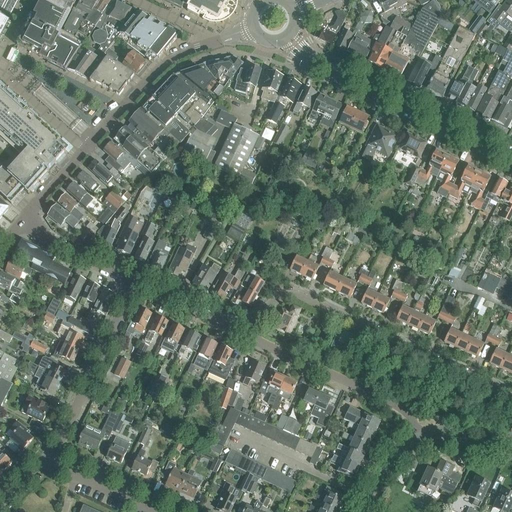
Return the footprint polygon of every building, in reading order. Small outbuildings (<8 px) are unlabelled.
[(17,0),(7,0),(3,10),(10,14),(17,0)] [(40,0),(17,46),(23,49),(66,71),(67,70),(75,58),(87,39),(88,38),(79,33),(76,37),(75,37),(74,38),(60,30),(75,0),(40,0)] [(77,2),(64,29),(76,35),(75,37),(76,37),(79,33),(78,32),(80,30),(88,18),(99,0),(81,0),(80,4),(77,2)] [(80,30),(78,32),(79,33),(88,38),(95,28),(101,31),(100,32),(95,34),(93,39),(94,43),(99,46),(100,48),(95,57),(100,60),(104,55),(105,54),(108,49),(117,38),(130,23),(128,21),(132,11),(128,9),(115,3),(111,11),(106,9),(111,2),(107,0),(99,0),(88,18),(80,30)] [(165,0),(165,2),(182,10),(185,6),(187,0),(165,0)] [(187,0),(185,6),(188,7),(187,12),(198,18),(200,14),(204,16),(206,17),(207,18),(209,19),(210,19),(212,20),(214,20),(215,20),(217,20),(219,20),(220,19),(222,19),(224,18),(225,17),(226,16),(228,15),(229,14),(230,13),(231,11),(232,10),(232,8),(233,7),(233,5),(234,3),(234,2),(233,0),(187,0)] [(407,5),(404,0),(378,0),(377,0),(384,14),(395,8),(396,10),(407,5)] [(416,0),(420,7),(422,6),(423,9),(421,10),(438,18),(427,0),(416,0)] [(473,0),(473,1),(490,14),(500,0),(473,0)] [(501,24),(502,22),(511,29),(511,30),(510,33),(511,33),(511,31),(511,0),(507,0),(502,8),(499,6),(486,23),(496,30),(500,25),(501,24)] [(351,7),(357,11),(361,6),(355,2),(351,7)] [(436,2),(431,5),(438,18),(444,15),(436,2)] [(372,51),(373,52),(374,52),(369,63),(400,79),(408,63),(415,66),(440,19),(421,10),(413,27),(407,23),(404,29),(393,23),(390,30),(386,28),(381,37),(377,45),(376,45),(372,51)] [(334,27),(329,29),(321,25),(314,38),(324,42),(324,41),(331,45),(332,45),(338,33),(340,30),(345,21),(347,16),(338,12),(335,13),(336,20),(334,27)] [(348,52),(365,61),(374,44),(376,45),(377,45),(381,37),(375,36),(372,42),(359,35),(364,24),(371,24),(374,18),(371,13),(364,13),(353,35),(351,38),(354,40),(348,52)] [(137,14),(117,38),(144,58),(169,28),(137,14)] [(0,39),(9,22),(0,16),(0,39)] [(396,18),(393,23),(404,29),(407,23),(396,18)] [(437,25),(451,32),(454,26),(440,19),(437,25)] [(351,38),(353,35),(348,32),(350,27),(346,25),(335,46),(345,51),(351,38)] [(488,28),(483,25),(477,35),(481,38),(488,28)] [(473,26),(469,31),(475,35),(479,31),(473,26)] [(169,28),(144,58),(149,62),(154,55),(158,59),(164,51),(165,52),(180,34),(169,28)] [(459,28),(437,71),(427,90),(427,91),(427,92),(442,100),(443,99),(443,98),(453,79),(474,36),(459,28)] [(503,50),(498,47),(495,54),(499,56),(503,50)] [(128,48),(121,56),(126,61),(123,64),(135,75),(145,62),(128,48)] [(108,49),(105,54),(115,61),(119,56),(108,49)] [(75,58),(67,70),(87,80),(87,79),(101,60),(100,60),(80,50),(75,58)] [(486,97),(478,113),(484,116),(483,119),(490,122),(511,79),(511,78),(511,76),(511,54),(507,52),(500,64),(506,67),(502,74),(498,72),(485,96),(486,97)] [(101,60),(87,79),(90,81),(90,82),(103,88),(103,87),(104,87),(110,90),(109,91),(119,96),(120,94),(127,85),(128,85),(127,84),(129,81),(130,82),(134,76),(124,69),(104,55),(100,60),(101,60)] [(414,71),(407,83),(408,84),(407,85),(413,88),(414,87),(419,89),(428,72),(434,74),(442,60),(435,56),(431,64),(420,58),(415,67),(414,71)] [(231,82),(230,81),(241,65),(233,58),(230,59),(216,62),(204,65),(216,82),(219,86),(224,90),(231,82)] [(198,67),(215,83),(216,82),(214,79),(204,65),(198,67)] [(215,83),(198,67),(181,73),(182,75),(198,88),(198,87),(209,96),(209,97),(215,102),(224,91),(215,83)] [(241,69),(237,81),(234,91),(240,93),(240,91),(245,93),(247,87),(249,88),(250,85),(256,87),(261,71),(250,67),(249,71),(241,69)] [(457,102),(468,81),(474,70),(468,67),(459,85),(455,84),(448,98),(457,102)] [(470,89),(472,84),(478,72),(474,70),(468,81),(457,102),(457,103),(456,104),(466,109),(467,108),(475,92),(470,89)] [(275,102),(277,98),(279,93),(278,92),(282,77),(269,72),(263,91),(264,91),(262,98),(275,102)] [(212,106),(215,102),(209,97),(209,96),(198,87),(198,88),(182,75),(181,73),(174,76),(211,107),(212,106)] [(174,76),(165,86),(202,118),(203,117),(211,107),(174,76)] [(285,89),(278,104),(276,102),(267,120),(276,125),(281,116),(280,116),(287,101),(292,103),(301,86),(287,80),(283,88),(285,89)] [(511,82),(511,83),(496,113),(492,122),(503,128),(506,129),(511,118),(511,82)] [(195,126),(193,127),(205,136),(214,127),(201,120),(202,118),(165,86),(165,85),(153,98),(174,118),(180,112),(182,114),(181,115),(183,118),(183,119),(185,121),(187,119),(195,126)] [(0,145),(16,160),(0,176),(0,194),(11,204),(14,200),(20,194),(23,190),(25,192),(28,194),(46,174),(66,153),(65,152),(68,149),(0,87),(0,145)] [(476,92),(475,92),(467,108),(475,113),(486,92),(478,87),(476,92)] [(305,88),(293,113),(297,115),(299,110),(302,105),(309,109),(316,94),(315,93),(314,91),(311,90),(309,90),(305,88)] [(315,107),(309,120),(312,122),(317,113),(324,116),(331,101),(320,96),(319,97),(316,95),(311,105),(315,107)] [(151,99),(147,103),(144,107),(156,118),(154,119),(176,139),(175,140),(180,144),(190,133),(164,109),(163,110),(151,99)] [(324,116),(320,123),(327,126),(330,119),(335,121),(342,106),(331,101),(324,116)] [(216,103),(214,107),(225,112),(227,108),(216,103)] [(342,119),(340,124),(350,129),(358,114),(357,113),(356,112),(352,110),(350,110),(347,109),(345,114),(343,113),(341,119),(342,119)] [(141,110),(135,116),(129,123),(152,144),(153,142),(159,148),(156,151),(165,160),(179,145),(141,110)] [(215,123),(231,131),(235,124),(237,119),(221,111),(215,123)] [(358,114),(350,129),(361,134),(363,129),(365,130),(367,124),(366,123),(368,118),(364,117),(363,115),(360,113),(358,114)] [(231,131),(213,168),(239,180),(244,170),(260,136),(235,124),(231,131)] [(369,162),(374,152),(388,159),(400,135),(384,128),(384,129),(376,125),(366,147),(360,157),(369,162)] [(282,126),(273,143),(279,146),(288,128),(282,126)] [(163,162),(126,127),(120,134),(157,168),(163,162)] [(157,168),(120,134),(113,141),(120,147),(139,164),(147,171),(147,172),(151,175),(157,168)] [(406,154),(405,156),(411,159),(412,157),(419,160),(427,144),(407,134),(399,150),(406,154)] [(189,139),(183,151),(205,162),(210,164),(216,153),(211,150),(189,139)] [(103,152),(110,158),(106,162),(121,176),(131,165),(135,169),(139,164),(120,147),(118,149),(111,143),(103,152)] [(433,169),(439,173),(448,156),(441,152),(440,153),(435,151),(425,172),(421,170),(417,177),(426,182),(433,169)] [(304,160),(302,164),(314,170),(316,166),(319,159),(307,153),(304,160)] [(448,156),(439,173),(436,180),(442,183),(439,188),(449,193),(452,185),(448,183),(458,162),(454,160),(454,159),(448,156)] [(95,161),(88,169),(100,180),(100,181),(106,186),(113,178),(117,182),(121,177),(113,170),(109,174),(95,161)] [(356,165),(350,162),(345,174),(350,176),(356,165)] [(414,167),(405,184),(411,188),(420,170),(414,167)] [(467,195),(470,189),(479,171),(473,168),(472,169),(467,167),(457,188),(452,185),(449,193),(447,196),(457,200),(461,192),(467,195)] [(244,170),(239,180),(251,186),(256,176),(244,170)] [(479,171),(470,189),(477,192),(470,207),(479,211),(480,209),(484,201),(480,199),(490,178),(485,176),(485,174),(479,171)] [(89,192),(93,188),(96,191),(100,186),(84,172),(76,181),(89,192)] [(498,179),(490,194),(488,193),(484,201),(480,209),(484,212),(489,200),(497,204),(499,201),(504,190),(507,184),(498,179)] [(68,192),(79,202),(81,204),(85,208),(93,200),(86,194),(75,184),(72,187),(70,187),(68,190),(68,192)] [(511,186),(508,191),(505,189),(498,202),(507,206),(501,219),(509,222),(511,216),(511,186)] [(102,205),(113,215),(114,215),(124,203),(113,193),(102,205)] [(127,202),(131,197),(127,193),(122,198),(127,202)] [(74,209),(77,206),(66,195),(58,203),(70,213),(69,214),(79,223),(83,218),(74,209)] [(178,203),(175,210),(189,217),(193,210),(178,203)] [(97,233),(97,235),(102,237),(100,242),(111,247),(121,227),(120,227),(121,224),(129,213),(128,212),(130,208),(125,204),(116,216),(114,219),(115,220),(111,229),(111,231),(103,227),(97,233)] [(73,229),(79,223),(65,211),(64,213),(56,206),(48,216),(61,227),(65,222),(73,229)] [(227,235),(239,242),(252,220),(240,213),(227,235)] [(103,216),(98,221),(103,226),(109,221),(103,216)] [(145,224),(131,217),(130,219),(129,218),(114,249),(130,256),(139,238),(138,238),(145,224)] [(313,228),(321,232),(326,223),(318,218),(313,228)] [(210,226),(203,237),(211,242),(218,230),(222,223),(214,220),(210,226)] [(88,229),(95,235),(99,230),(90,223),(86,228),(88,229)] [(153,226),(148,223),(143,234),(148,237),(153,226)] [(342,232),(335,228),(333,233),(339,237),(342,232)] [(87,244),(94,236),(95,235),(88,229),(80,239),(87,244)] [(134,258),(144,263),(154,242),(145,238),(134,258)] [(276,240),(273,246),(284,252),(288,245),(281,241),(280,242),(276,240)] [(28,263),(27,266),(26,267),(66,287),(72,276),(69,274),(70,273),(52,264),(55,258),(54,258),(22,242),(21,244),(17,252),(18,253),(16,257),(28,263)] [(158,254),(151,267),(161,271),(169,253),(164,251),(167,245),(160,242),(155,252),(158,254)] [(180,248),(168,273),(179,278),(182,272),(185,273),(196,251),(187,246),(185,251),(180,248)] [(507,251),(500,247),(498,251),(505,255),(507,251)] [(326,266),(329,260),(333,252),(326,248),(322,256),(323,257),(320,264),(326,266)] [(422,251),(418,259),(424,262),(429,254),(422,251)] [(329,260),(326,266),(331,269),(335,263),(337,264),(341,255),(333,252),(329,260)] [(308,262),(303,260),(305,256),(298,253),(296,257),(290,271),(301,276),(308,262)] [(456,258),(452,267),(457,269),(461,260),(456,258)] [(279,266),(277,259),(271,261),(273,268),(279,266)] [(308,262),(301,276),(313,281),(319,268),(313,265),(314,262),(309,260),(308,262)] [(25,269),(26,268),(11,261),(6,272),(20,279),(23,274),(29,277),(30,275),(32,272),(25,269)] [(194,285),(206,293),(220,269),(214,265),(211,272),(204,268),(194,285)] [(457,269),(452,267),(448,275),(457,279),(461,271),(457,269)] [(361,275),(358,281),(364,284),(366,278),(367,278),(370,273),(361,269),(359,274),(361,275)] [(461,280),(468,284),(473,273),(466,269),(461,280)] [(370,273),(367,278),(372,280),(375,275),(376,274),(371,271),(370,273)] [(223,300),(230,289),(235,292),(246,275),(240,272),(235,281),(224,275),(213,294),(214,295),(213,295),(213,297),(217,299),(218,298),(219,298),(223,300)] [(16,280),(16,281),(1,273),(0,276),(0,286),(16,295),(16,294),(19,296),(22,292),(18,289),(21,283),(16,280)] [(324,286),(337,293),(343,279),(330,273),(324,286)] [(491,285),(496,287),(501,278),(496,275),(491,285)] [(64,300),(74,305),(85,282),(75,277),(64,300)] [(245,282),(252,286),(249,291),(257,296),(264,284),(256,279),(255,281),(248,277),(245,282)] [(366,278),(364,284),(369,287),(372,280),(367,278),(366,278)] [(501,278),(496,288),(501,290),(506,281),(501,278)] [(343,279),(337,293),(350,299),(356,285),(343,279)] [(401,293),(403,289),(405,285),(396,281),(392,290),(394,291),(391,297),(398,300),(401,293)] [(511,289),(511,283),(506,281),(502,290),(503,291),(501,295),(508,298),(511,289)] [(94,305),(99,295),(97,295),(99,289),(89,284),(80,304),(84,306),(87,301),(94,305)] [(361,304),(373,309),(379,296),(368,290),(361,304)] [(106,317),(109,311),(107,309),(114,295),(104,291),(97,305),(94,312),(106,317)] [(249,291),(245,298),(239,295),(237,300),(242,303),(250,308),(257,296),(249,291)] [(398,300),(404,303),(407,296),(401,293),(398,300)] [(390,301),(383,298),(379,296),(373,309),(384,315),(390,301)] [(437,318),(445,322),(450,312),(455,300),(448,297),(437,318)] [(479,311),(477,315),(483,317),(486,309),(481,306),(484,300),(478,297),(478,299),(476,302),(473,308),(479,311)] [(414,312),(408,326),(419,331),(425,317),(419,315),(425,302),(420,299),(414,312)] [(56,313),(61,305),(54,301),(49,309),(56,313)] [(297,318),(300,311),(293,307),(290,313),(285,311),(281,313),(274,327),(290,334),(298,319),(297,318)] [(397,320),(408,326),(414,312),(403,307),(397,320)] [(134,331),(142,334),(151,315),(140,309),(133,323),(131,322),(126,332),(132,335),(134,331)] [(445,322),(452,325),(455,319),(457,315),(450,312),(445,322)] [(52,324),(56,318),(54,317),(49,315),(46,313),(43,320),(52,324)] [(61,320),(67,323),(69,318),(63,315),(61,320)] [(145,341),(150,344),(155,334),(161,336),(168,323),(156,317),(145,341)] [(425,317),(419,331),(430,336),(436,322),(425,317)] [(68,324),(82,331),(87,320),(82,318),(80,323),(71,318),(68,324)] [(87,320),(82,331),(94,337),(96,331),(89,327),(91,322),(87,320)] [(165,339),(161,347),(173,352),(177,344),(177,345),(184,330),(182,330),(182,328),(180,327),(179,328),(172,325),(166,339),(165,339)] [(492,344),(495,338),(499,329),(493,326),(489,335),(488,335),(486,341),(492,344)] [(65,344),(79,351),(85,339),(61,327),(57,335),(67,340),(65,344)] [(444,343),(456,348),(462,335),(451,329),(444,343)] [(0,339),(8,344),(11,338),(0,331),(0,339)] [(11,338),(29,348),(29,347),(32,341),(15,332),(11,338)] [(196,354),(201,344),(198,342),(200,338),(189,332),(179,354),(183,356),(187,349),(196,354)] [(347,356),(355,338),(343,333),(340,339),(336,337),(329,352),(339,357),(341,354),(347,356)] [(473,340),(468,337),(462,335),(456,348),(467,353),(473,340)] [(492,344),(498,347),(501,341),(495,338),(492,344)] [(213,354),(217,346),(205,340),(194,364),(195,364),(198,366),(202,368),(206,368),(205,371),(207,372),(215,355),(213,354)] [(295,349),(314,357),(315,354),(320,357),(323,351),(299,340),(295,349)] [(473,340),(467,353),(478,359),(484,345),(473,340)] [(29,347),(44,354),(47,348),(32,341),(29,347)] [(79,351),(65,344),(60,342),(55,351),(61,353),(59,357),(73,364),(79,351)] [(141,343),(135,355),(142,358),(148,346),(141,343)] [(233,363),(228,361),(232,353),(220,347),(208,373),(226,381),(234,362),(233,363)] [(489,364),(501,370),(508,356),(496,350),(489,364)] [(0,358),(1,359),(0,361),(0,379),(10,384),(21,363),(4,355),(4,354),(0,351),(0,358)] [(511,357),(508,356),(501,370),(511,375),(511,357)] [(114,375),(123,379),(131,363),(126,361),(122,359),(117,369),(114,375)] [(47,379),(60,385),(63,380),(64,380),(68,374),(56,367),(58,364),(50,360),(44,371),(42,376),(47,378),(47,379)] [(263,368),(263,367),(263,365),(259,364),(258,364),(258,366),(252,363),(242,385),(248,387),(250,381),(258,384),(264,369),(263,368)] [(30,375),(34,378),(39,368),(34,366),(32,370),(30,375)] [(39,368),(34,378),(40,380),(44,371),(39,368)] [(272,407),(273,405),(275,402),(280,391),(285,379),(274,374),(268,385),(265,392),(271,395),(267,404),(272,407)] [(156,396),(164,380),(157,376),(150,393),(156,396)] [(0,410),(12,385),(10,384),(0,379),(0,410)] [(53,398),(60,385),(47,379),(41,391),(53,398)] [(297,384),(285,379),(275,402),(273,405),(271,409),(277,412),(280,404),(279,404),(281,398),(289,402),(292,396),(291,395),(297,384)] [(169,382),(164,380),(156,396),(162,398),(169,382)] [(227,384),(225,389),(232,392),(234,386),(227,384)] [(226,410),(232,392),(225,389),(219,407),(226,410)] [(304,413),(308,404),(314,407),(320,395),(309,390),(304,401),(301,400),(297,410),(304,413)] [(235,409),(240,396),(234,393),(229,406),(235,409)] [(334,408),(328,406),(331,400),(320,395),(314,407),(310,416),(318,420),(316,425),(325,429),(334,408)] [(48,410),(40,406),(41,404),(28,398),(21,414),(42,424),(48,410)] [(126,404),(118,400),(115,407),(123,411),(126,404)] [(236,421),(240,413),(229,408),(221,425),(232,430),(235,424),(240,427),(242,424),(236,421)] [(375,434),(381,422),(350,408),(344,421),(348,422),(359,428),(360,427),(375,434)] [(249,420),(250,418),(240,413),(236,421),(242,424),(240,427),(245,429),(249,420)] [(261,413),(258,421),(262,423),(264,424),(267,416),(261,413)] [(86,425),(79,440),(80,441),(78,445),(86,449),(86,447),(97,452),(103,439),(108,441),(117,419),(109,415),(101,432),(86,425)] [(283,430),(286,423),(289,418),(282,415),(276,427),(283,430)] [(256,420),(250,418),(249,420),(245,429),(251,432),(256,420)] [(289,418),(286,423),(283,430),(296,437),(302,425),(289,418)] [(256,434),(262,423),(258,421),(256,420),(251,432),(256,434)] [(117,421),(112,432),(117,434),(122,423),(117,421)] [(15,433),(10,440),(23,451),(33,440),(26,434),(28,432),(17,422),(11,429),(15,433)] [(355,438),(370,445),(375,434),(360,427),(359,428),(348,422),(346,427),(357,432),(355,438)] [(262,437),(267,425),(264,424),(262,423),(256,434),(262,437)] [(159,431),(168,435),(171,428),(163,424),(159,431)] [(232,430),(221,425),(216,435),(228,440),(232,430)] [(268,439),(273,428),(267,425),(262,437),(268,439)] [(143,446),(150,431),(145,428),(138,444),(143,446)] [(273,442),(278,430),(273,428),(268,439),(273,442)] [(273,442),(275,442),(279,444),(284,432),(278,430),(273,442)] [(289,435),(284,432),(279,444),(284,446),(289,435)] [(305,433),(302,440),(308,442),(311,436),(305,433)] [(341,438),(352,443),(349,449),(365,456),(370,445),(355,438),(343,433),(341,438)] [(228,440),(216,435),(213,442),(225,447),(228,440)] [(290,449),(295,437),(289,435),(284,446),(290,449)] [(295,451),(300,440),(295,437),(290,449),(295,451)] [(115,439),(106,458),(120,465),(130,445),(116,438),(115,439)] [(306,442),(300,440),(295,451),(301,454),(306,442)] [(173,448),(179,451),(183,444),(177,441),(173,448)] [(206,452),(210,444),(205,441),(201,449),(206,452)] [(301,454),(306,456),(311,445),(306,442),(301,454)] [(317,448),(318,445),(312,443),(311,445),(306,456),(303,464),(308,467),(310,464),(317,448)] [(336,449),(347,454),(344,461),(359,468),(365,456),(349,449),(338,444),(336,449)] [(210,450),(221,456),(224,450),(213,445),(210,450)] [(323,451),(317,448),(310,464),(316,466),(323,451)] [(142,460),(145,453),(141,451),(132,470),(146,477),(149,470),(154,473),(159,463),(154,460),(152,465),(142,460)] [(236,454),(231,451),(225,463),(231,466),(236,454)] [(200,452),(195,461),(198,462),(199,463),(200,460),(203,454),(200,452)] [(0,469),(4,473),(12,464),(1,453),(0,453),(0,469)] [(236,454),(231,466),(236,468),(242,457),(236,454)] [(341,466),(343,464),(339,473),(354,480),(359,468),(344,461),(332,455),(330,461),(341,466)] [(236,468),(242,471),(247,459),(242,457),(236,468)] [(190,465),(195,467),(198,462),(195,461),(192,459),(190,465)] [(209,471),(215,474),(221,462),(215,459),(209,471)] [(242,471),(247,473),(252,462),(247,459),(242,471)] [(163,476),(169,479),(166,486),(180,493),(188,476),(173,469),(176,465),(169,462),(163,476)] [(253,476),(258,464),(252,462),(247,473),(253,476)] [(437,473),(429,469),(418,491),(431,497),(434,492),(434,493),(437,487),(441,490),(452,496),(461,477),(452,473),(455,468),(442,462),(437,473)] [(264,467),(258,464),(253,476),(258,479),(264,467)] [(264,481),(269,469),(264,467),(258,479),(264,481)] [(269,484),(274,472),(269,469),(264,481),(269,484)] [(190,471),(188,476),(180,493),(194,499),(202,483),(193,478),(195,473),(193,472),(190,471)] [(280,475),(276,472),(274,472),(269,484),(275,486),(280,475)] [(275,486),(280,489),(286,477),(280,475),(275,486)] [(280,489),(286,491),(291,480),(286,477),(280,489)] [(475,500),(473,506),(480,510),(491,485),(476,478),(467,497),(475,500)] [(291,494),(296,482),(291,480),(286,491),(291,494)] [(251,483),(247,492),(252,494),(256,485),(251,483)] [(219,498),(221,499),(216,510),(220,511),(230,511),(237,500),(239,501),(243,493),(226,485),(219,498)] [(320,502),(324,504),(323,505),(338,511),(344,500),(337,497),(339,493),(326,487),(322,498),(315,495),(313,500),(319,503),(320,502)] [(508,511),(511,504),(511,494),(501,489),(492,508),(500,511),(508,511)] [(262,507),(267,509),(271,501),(266,499),(262,507)] [(243,511),(259,511),(262,507),(262,506),(256,503),(253,510),(246,506),(243,511)]
